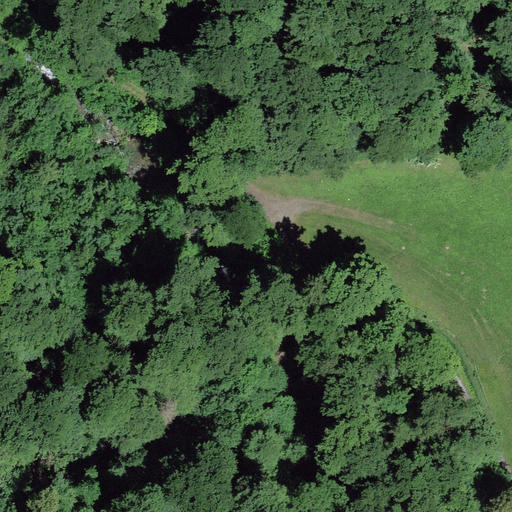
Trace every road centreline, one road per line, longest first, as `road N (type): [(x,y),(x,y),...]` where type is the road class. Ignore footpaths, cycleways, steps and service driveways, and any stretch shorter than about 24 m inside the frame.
road 1 (track): [(511,482),(431,344),(345,290),(215,159),(153,104),(85,60),(29,0)]
road 2 (track): [(276,216),(300,203),(412,234)]
